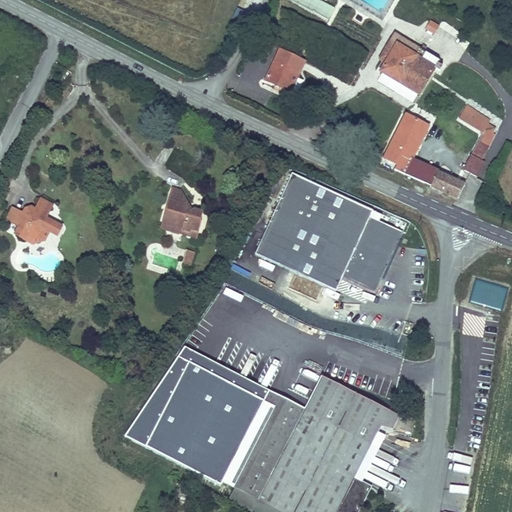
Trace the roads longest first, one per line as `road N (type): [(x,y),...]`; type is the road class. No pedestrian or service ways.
road 1 (tertiary): [(445,214),(1,0)]
road 2 (unclassified): [(424,511),(448,266)]
road 3 (unknown): [(444,311),(344,299),(259,265)]
road 4 (unknown): [(438,404),(337,370),(263,381)]
